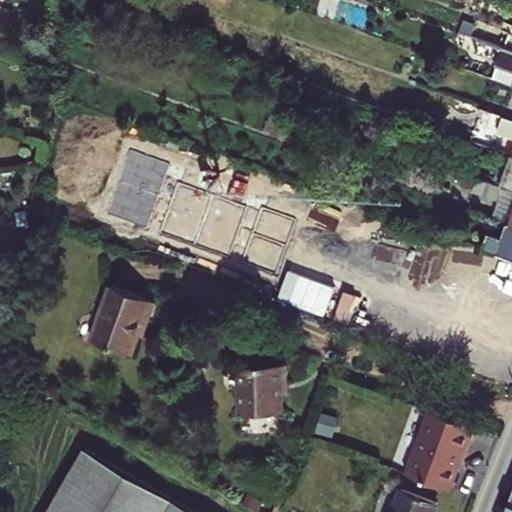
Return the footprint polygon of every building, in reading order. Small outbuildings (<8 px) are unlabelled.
[(492,25),(467,17),(462,31),(487,40),(492,25)] [(500,62),(494,78),(511,84),(511,49),(503,46),(498,61),(500,62)] [(511,133),(511,118),(504,116),(500,129),(511,133)] [(511,155),(502,184),(511,187),(511,155)] [(431,169),(420,165),(416,177),(427,181),(431,169)] [(478,175),(460,168),(456,181),(474,187),(478,175)] [(500,199),(495,215),(509,220),(511,221),(511,187),(502,184),(478,175),(474,187),(473,190),(500,199)] [(491,230),(485,247),(511,256),(511,221),(509,220),(504,235),(491,230)] [(93,338),(132,353),(144,318),(148,319),(152,309),(155,300),(112,285),(93,338)] [(287,364),(240,364),(240,390),(241,390),(242,413),(281,411),(281,380),(287,380),(287,372),(287,364)] [(404,471),(448,486),(454,469),(460,452),(462,453),(472,423),(426,407),(404,471)] [(194,511),(80,446),(41,511),(194,511)] [(433,511),(438,501),(403,487),(392,511),(433,511)]
